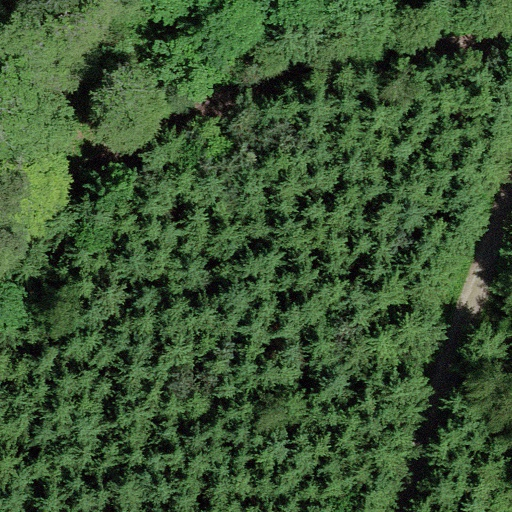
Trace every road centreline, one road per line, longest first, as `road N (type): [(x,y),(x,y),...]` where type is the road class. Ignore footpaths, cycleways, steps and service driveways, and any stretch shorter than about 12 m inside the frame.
road 1 (track): [(0,230),(52,184),(223,97),(373,49),(511,43)]
road 2 (track): [(403,511),(511,202)]
